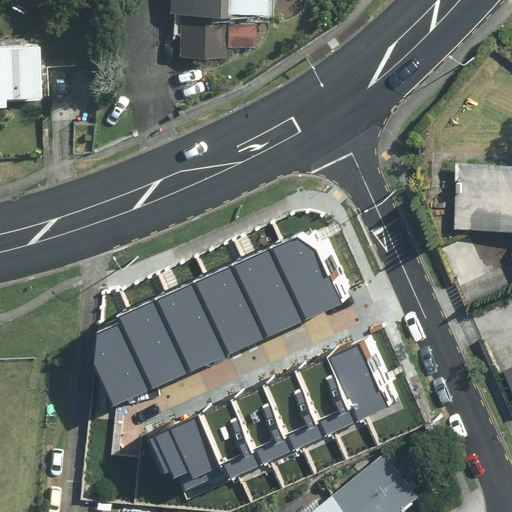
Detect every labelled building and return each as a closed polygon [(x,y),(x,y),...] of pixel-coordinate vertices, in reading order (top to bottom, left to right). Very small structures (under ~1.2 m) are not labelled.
[(262,0),(165,0),(166,16),(180,16),(180,60),(229,60),(230,16),(262,16),(262,0)] [(4,97),(39,95),(37,44),(0,45),(0,105),(4,106),(4,97)] [(511,164),(459,163),(457,228),(511,230),(511,164)] [(297,241),(271,251),(303,320),(340,304),(315,253),(297,241)] [(271,251),(233,269),(264,338),(303,320),(271,251)] [(233,268),(193,285),(226,355),(264,338),(233,269),(233,268)] [(155,302),(187,372),(226,355),(193,285),(155,302)] [(155,302),(120,317),(122,323),(150,389),(187,372),(155,302)] [(122,323),(99,333),(93,366),(110,405),(150,389),(122,323)] [(364,345),(324,362),(352,426),(391,409),(364,345)] [(352,426),(324,362),(295,374),(323,438),(352,426)] [(323,438),(295,374),(264,387),(292,452),(323,438)] [(292,452),(264,387),(231,402),(258,466),(292,452)] [(258,466),(231,402),(197,416),(219,467),(225,480),(258,466)] [(197,416),(147,437),(163,475),(170,472),(173,479),(189,472),(192,478),(219,467),(197,416)] [(400,511),(420,496),(385,452),(310,511),(400,511)]
